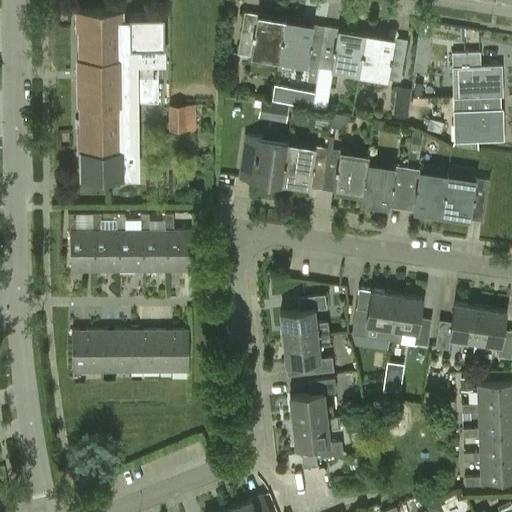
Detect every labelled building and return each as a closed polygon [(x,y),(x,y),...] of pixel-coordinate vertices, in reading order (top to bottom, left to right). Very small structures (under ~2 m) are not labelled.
[(77,148),(80,148),(80,174),(124,174),(124,169),(135,169),(135,155),(134,155),(133,100),(158,100),(157,56),(162,56),(162,46),(163,46),(163,14),(128,14),(128,19),(122,19),(122,8),(75,8),(76,27),(78,27),(78,56),(76,56),(77,101),(79,101),(80,130),(77,130),(77,148)] [(237,52),(279,59),(286,18),(244,11),(237,52)] [(318,66),(325,24),(286,18),(279,59),(318,66)] [(318,66),(359,72),(366,31),(325,24),(318,66)] [(400,79),(407,38),(366,31),(359,72),(400,79)] [(418,31),(413,69),(426,70),(431,33),(418,31)] [(453,96),(481,95),(502,95),(501,63),(480,63),(480,50),(452,51),(453,96)] [(396,85),(393,114),(410,116),(413,87),(396,85)] [(481,95),(453,96),(454,140),(503,139),(502,107),(482,108),(481,95)] [(260,99),(258,112),(286,117),(288,104),(260,99)] [(169,128),(195,128),(195,103),(168,103),(169,128)] [(240,177),(281,183),(287,140),(246,135),(244,150),(240,177)] [(287,140),(281,183),(321,189),(328,146),(287,140)] [(368,152),(328,146),(321,189),(361,195),(367,160),(368,152)] [(401,208),(407,166),(367,160),(361,195),(360,202),(401,208)] [(401,208),(441,214),(448,172),(407,166),(401,208)] [(482,220),(488,178),(448,172),(441,214),(482,220)] [(96,269),(96,212),(93,212),(93,229),(76,229),(76,212),(68,212),(69,231),(71,231),(71,269),(96,269)] [(96,212),(96,269),(120,269),(120,212),(117,212),(117,229),(101,229),(101,212),(96,212)] [(120,212),(120,269),(145,269),(144,212),(141,212),(141,229),(125,229),(125,212),(120,212)] [(144,212),(145,269),(169,268),(169,212),(165,212),(166,229),(149,229),(149,212),(144,212)] [(169,212),(169,268),(194,268),(194,229),(174,229),(174,212),(169,212)] [(378,336),(389,338),(396,293),(359,287),(356,306),(355,306),(352,333),(366,335),(367,323),(380,325),(378,336)] [(316,321),(314,308),(326,306),(324,293),(298,296),(300,310),(279,312),(282,337),(329,331),(328,320),(316,321)] [(419,315),(421,296),(396,293),(389,338),(401,340),(402,328),(416,330),(415,342),(428,344),(431,317),(419,315)] [(476,339),(480,305),(454,302),(452,320),(439,318),(435,345),(449,347),(450,336),(476,339)] [(511,351),(511,328),(503,327),(506,309),(480,305),(476,339),(499,342),(497,354),(511,356),(511,351)] [(103,369),(102,328),(73,328),(73,370),(103,369)] [(131,369),(131,328),(102,328),(103,369),(131,369)] [(160,369),(160,328),(131,328),(131,369),(160,369)] [(189,369),(189,337),(189,328),(160,328),(160,369),(189,369)] [(329,331),(282,337),(285,363),(305,361),(306,372),(333,369),(331,355),(320,357),(318,343),(330,342),(329,331)] [(289,396),(292,420),(326,416),(324,392),(336,390),(334,377),(307,380),(309,393),(289,396)] [(461,408),(511,406),(511,381),(477,383),(478,402),(461,403),(461,408)] [(463,433),(511,430),(511,406),(461,408),(461,412),(478,411),(479,427),(462,427),(463,433)] [(326,417),(326,416),(292,420),(295,446),(315,444),(316,457),(343,454),(341,440),(329,441),(328,427),(340,426),(338,415),(326,417)] [(463,457),(511,455),(511,430),(463,433),(463,436),(479,435),(480,451),(463,452),(463,457)] [(481,482),(511,480),(511,455),(463,457),(463,460),(480,460),(481,476),(464,476),(464,485),(481,484),(481,482)] [(269,511),(264,497),(252,502),(250,498),(226,508),(227,511),(269,511)] [(511,511),(511,504),(509,498),(497,504),(500,511),(486,511),(484,507),(473,511),(511,511)]
